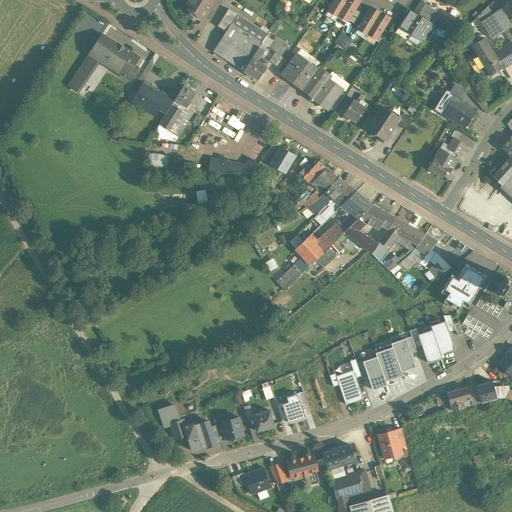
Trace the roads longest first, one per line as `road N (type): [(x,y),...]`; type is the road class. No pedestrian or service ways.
road 1 (tertiary): [(18,511),(376,417),(460,374),(511,329)]
road 2 (track): [(0,193),(161,477)]
road 3 (secondary): [(191,54),(442,212)]
road 4 (residential): [(442,212),(511,106)]
